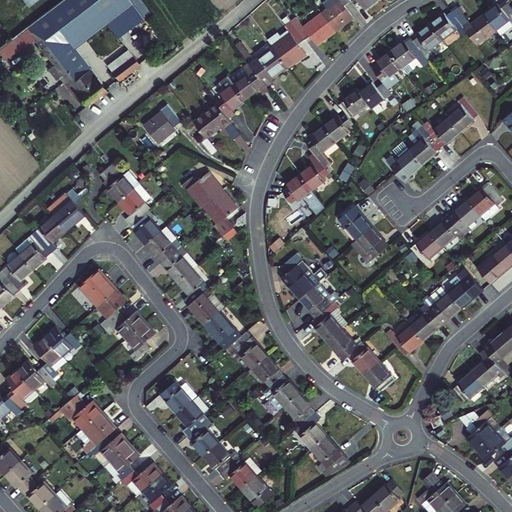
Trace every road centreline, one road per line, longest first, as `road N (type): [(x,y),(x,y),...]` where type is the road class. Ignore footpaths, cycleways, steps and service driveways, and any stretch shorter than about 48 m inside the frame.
road 1 (residential): [(391,424),(324,382),(283,334),(265,292),(256,208),(273,155),(305,104),(372,31),(418,0)]
road 2 (residential): [(0,347),(89,252),(121,253),(182,336),(139,384),(136,407),(225,511)]
road 3 (residential): [(0,222),(254,0)]
road 4 (residential): [(511,293),(449,346),(409,421)]
road 5 (residential): [(394,190),(416,206),(485,154),(511,173)]
